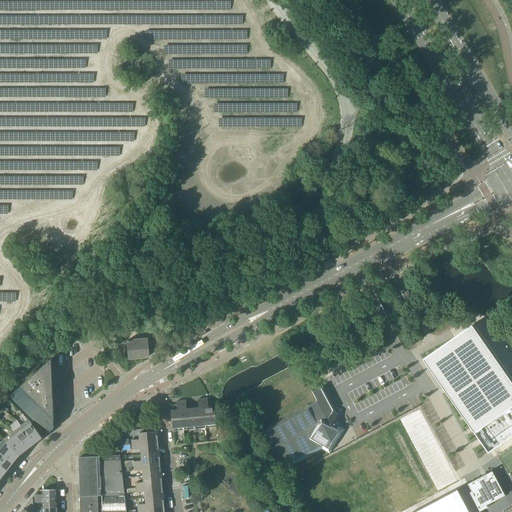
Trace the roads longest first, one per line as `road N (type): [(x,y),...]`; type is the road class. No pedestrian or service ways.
road 1 (tertiary): [(66,438),(116,398),(211,343),(510,181)]
road 2 (primary): [(397,0),(510,181)]
road 3 (primary): [(511,131),(427,0)]
